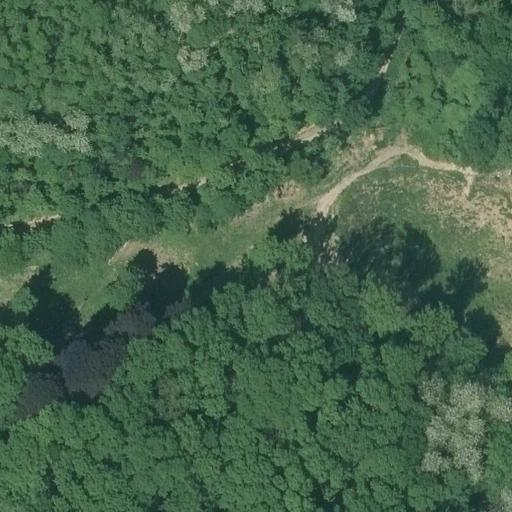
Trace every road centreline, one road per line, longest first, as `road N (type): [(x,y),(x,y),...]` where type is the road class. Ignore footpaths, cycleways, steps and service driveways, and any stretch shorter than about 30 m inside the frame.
road 1 (track): [(0,236),(101,217),(250,164)]
road 2 (track): [(250,164),(353,110),(378,75),(407,0)]
